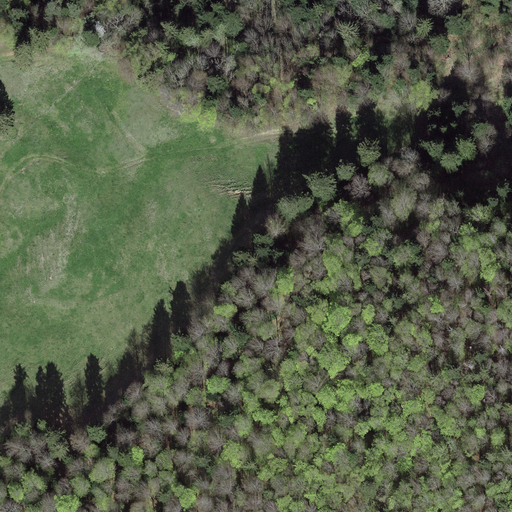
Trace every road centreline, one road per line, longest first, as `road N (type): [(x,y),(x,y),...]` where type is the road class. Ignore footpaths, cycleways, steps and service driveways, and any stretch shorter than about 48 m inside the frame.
road 1 (track): [(263,511),(291,296),(404,174),(451,78),(511,36)]
road 2 (track): [(0,196),(11,172),(36,156),(95,174),(169,152),(431,113)]
